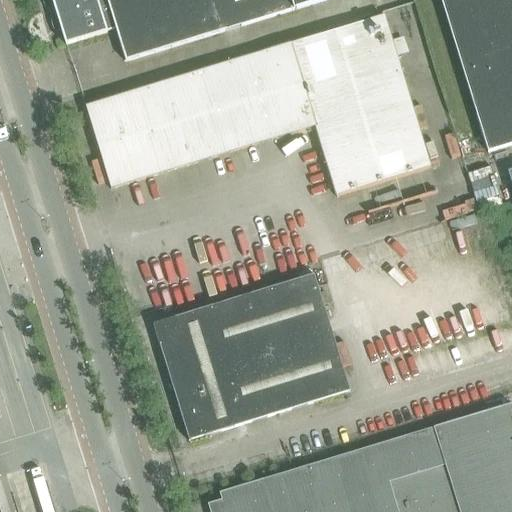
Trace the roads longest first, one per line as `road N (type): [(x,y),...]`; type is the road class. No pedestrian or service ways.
road 1 (unclassified): [(150,511),(0,22)]
road 2 (unclassified): [(0,121),(121,511)]
road 3 (unknown): [(143,488),(511,373)]
road 4 (unknown): [(66,237),(316,167)]
